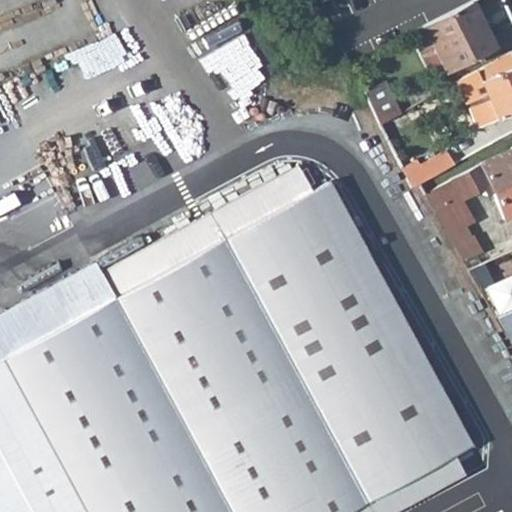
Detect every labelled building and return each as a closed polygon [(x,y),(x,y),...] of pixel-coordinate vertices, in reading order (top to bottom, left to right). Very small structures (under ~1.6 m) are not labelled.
[(493,47),(470,0),(408,31),(413,39),(424,33),(445,72),(493,47)] [(424,33),(413,39),(432,78),(445,72),(424,33)] [(478,126),(511,110),(511,56),(510,52),(475,70),(488,99),(482,102),(469,107),(478,126)] [(379,120),(399,110),(379,70),(359,79),(379,120)] [(469,73),(482,102),(488,99),(475,70),(469,73)] [(422,159),(431,173),(452,162),(443,147),(422,159)] [(511,213),(511,148),(481,162),(452,176),(462,197),(489,183),(496,197),(491,200),(494,206),(499,204),(505,217),(511,213)] [(404,169),(411,184),(417,181),(431,173),(422,159),(404,169)] [(172,230),(298,511),(344,511),(450,455),(309,188),(296,163),(172,230)] [(466,222),(472,219),(462,197),(452,176),(423,190),(453,242),(471,233),(466,222)] [(467,446),(325,179),(309,188),(450,455),(467,446)] [(298,511),(172,230),(96,272),(109,298),(0,357),(0,511),(298,511)] [(453,242),(461,256),(478,248),(471,233),(453,242)] [(89,260),(0,307),(0,357),(109,298),(96,272),(89,260)] [(511,306),(495,314),(511,343),(511,306)] [(391,511),(461,474),(450,455),(344,511),(391,511)]
